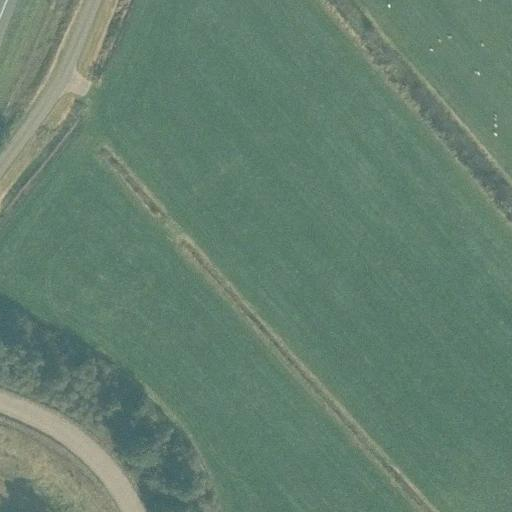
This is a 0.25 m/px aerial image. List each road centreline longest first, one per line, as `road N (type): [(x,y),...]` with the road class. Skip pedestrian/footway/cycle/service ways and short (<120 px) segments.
road 1 (unclassified): [(0,166),(62,77),(93,0)]
road 2 (unclassified): [(134,511),(76,439),(0,401)]
